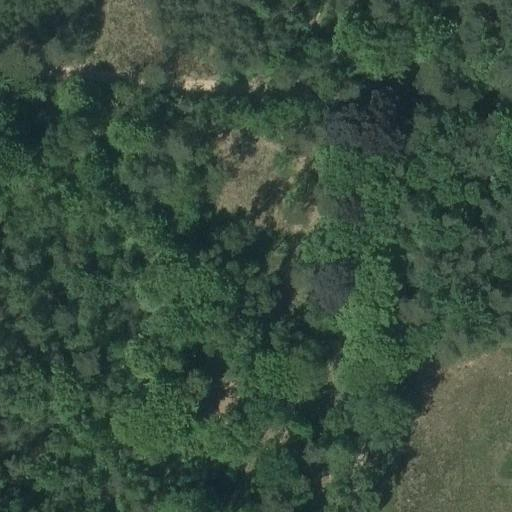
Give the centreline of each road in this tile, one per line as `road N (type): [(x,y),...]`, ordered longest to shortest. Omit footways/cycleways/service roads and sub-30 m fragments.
road 1 (track): [(0,64),(360,102)]
road 2 (track): [(363,296),(314,329),(210,511)]
road 3 (track): [(341,511),(346,377),(363,296)]
road 4 (track): [(363,296),(360,102)]
